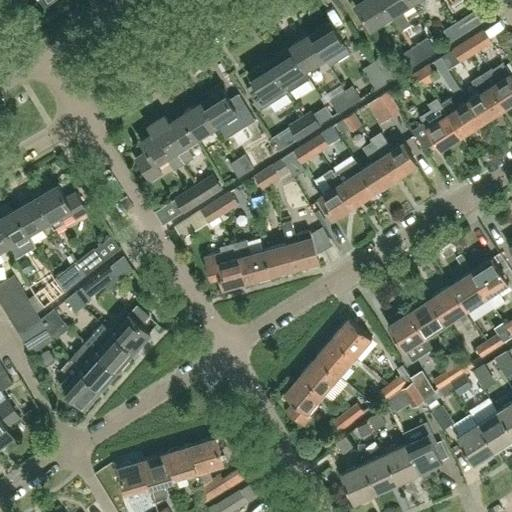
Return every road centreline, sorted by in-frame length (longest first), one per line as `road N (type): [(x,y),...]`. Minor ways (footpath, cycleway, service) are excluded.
road 1 (residential): [(228,349),(511,169)]
road 2 (residential): [(228,349),(81,119)]
road 3 (residential): [(81,119),(268,0)]
road 4 (residential): [(328,511),(228,349)]
road 5 (residential): [(70,450),(228,349)]
road 6 (residential): [(70,450),(0,331)]
